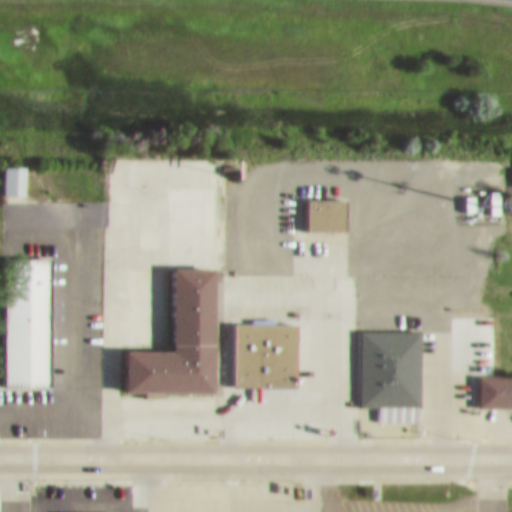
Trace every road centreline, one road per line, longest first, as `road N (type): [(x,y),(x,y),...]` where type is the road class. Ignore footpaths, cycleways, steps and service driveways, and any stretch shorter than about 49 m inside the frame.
road 1 (residential): [(10,448),(10,511),(490,448)]
road 2 (tertiary): [(0,448),(511,448)]
